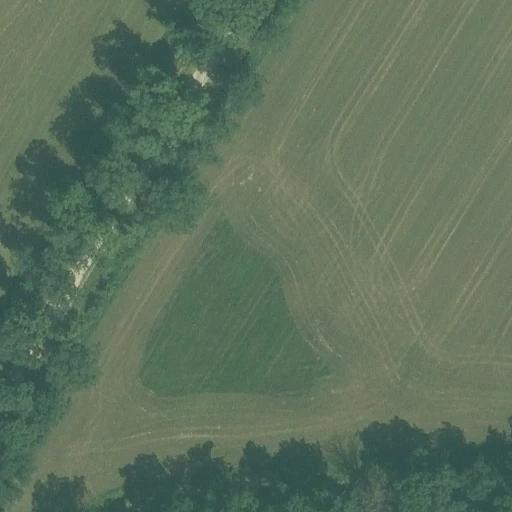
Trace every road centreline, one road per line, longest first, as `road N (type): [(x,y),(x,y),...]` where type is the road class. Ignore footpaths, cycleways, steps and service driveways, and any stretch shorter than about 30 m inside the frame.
road 1 (track): [(257,0),(0,403)]
road 2 (track): [(343,511),(511,489)]
